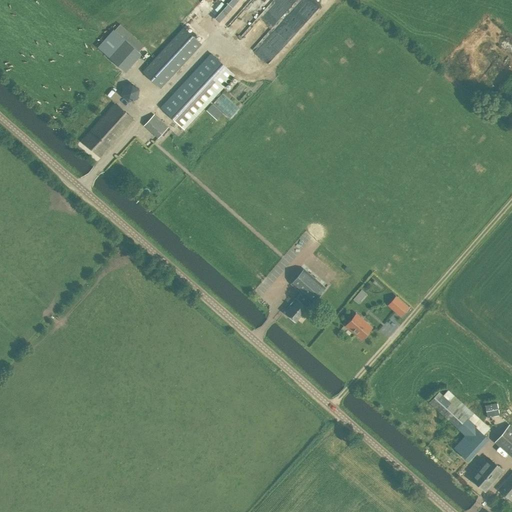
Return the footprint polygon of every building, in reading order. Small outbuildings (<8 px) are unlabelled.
[(160,88),(201,44),(184,28),(143,71),(160,88)] [(119,35),(113,30),(98,47),(126,72),(141,55),(125,41),(119,35)] [(184,129),(234,75),(211,54),(161,107),(184,129)] [(128,102),(137,100),(139,90),(132,83),(123,86),(121,96),(128,102)] [(217,120),(222,114),(212,104),(206,110),(217,120)] [(100,156),(103,152),(132,120),(115,105),(83,141),(100,156)] [(158,138),(167,127),(154,115),(144,126),(158,138)] [(296,321),(312,303),(312,302),(324,288),(304,270),(292,284),(301,292),(290,305),(291,307),(286,312),(291,317),(291,318),(293,320),(295,320),(296,321)] [(395,296),(388,305),(400,316),(408,307),(395,296)] [(362,339),(371,328),(356,314),(346,325),(362,339)] [(449,401),(439,392),(430,402),(465,436),(453,448),(468,462),(488,439),(484,435),(490,429),(454,396),(449,401)] [(487,417),(499,415),(497,403),(485,405),(487,417)] [(511,453),(511,426),(510,425),(497,440),(511,453)] [(485,491),(503,470),(488,458),(471,478),(485,491)] [(511,499),(511,473),(499,489),(511,499)]
